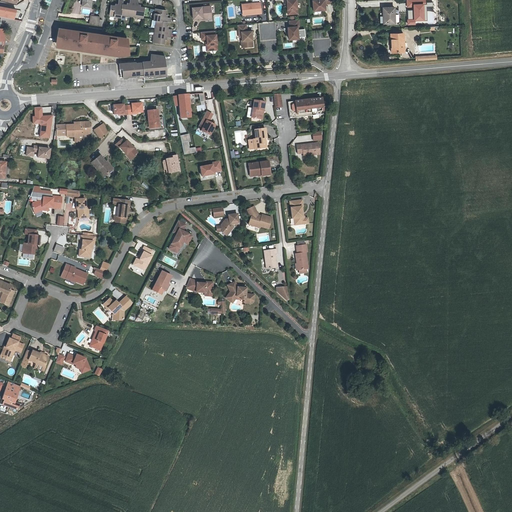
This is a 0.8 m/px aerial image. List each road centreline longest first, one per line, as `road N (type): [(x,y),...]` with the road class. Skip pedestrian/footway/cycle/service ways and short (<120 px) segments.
road 1 (unclassified): [(296,511),(326,186)]
road 2 (tertiary): [(338,75),(511,60)]
road 3 (unclassified): [(378,511),(511,415)]
road 4 (residential): [(180,66),(311,54)]
